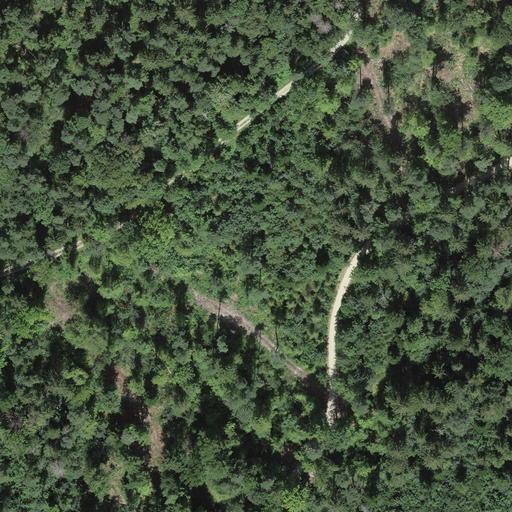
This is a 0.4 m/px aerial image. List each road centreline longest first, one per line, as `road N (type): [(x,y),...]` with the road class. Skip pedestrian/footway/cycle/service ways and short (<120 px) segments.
road 1 (track): [(267,511),(326,411),(334,320),(352,266),(394,217),(511,159)]
road 2 (track): [(0,275),(139,210),(332,55),(350,0)]
road 3 (track): [(326,411),(483,322),(511,314)]
